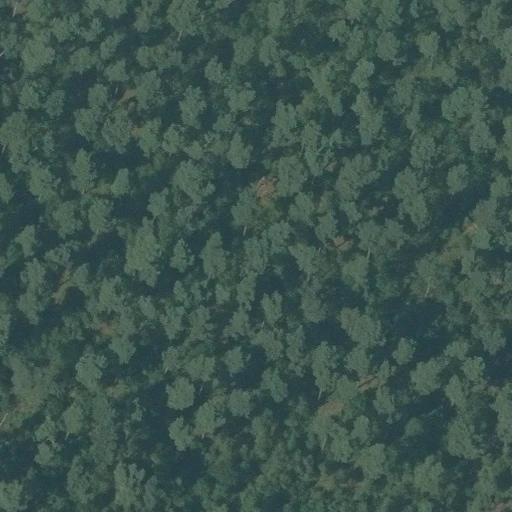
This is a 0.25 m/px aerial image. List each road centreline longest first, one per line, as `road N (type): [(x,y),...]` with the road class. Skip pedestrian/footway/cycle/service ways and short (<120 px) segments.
road 1 (track): [(511,53),(0,205)]
road 2 (track): [(0,400),(62,511)]
